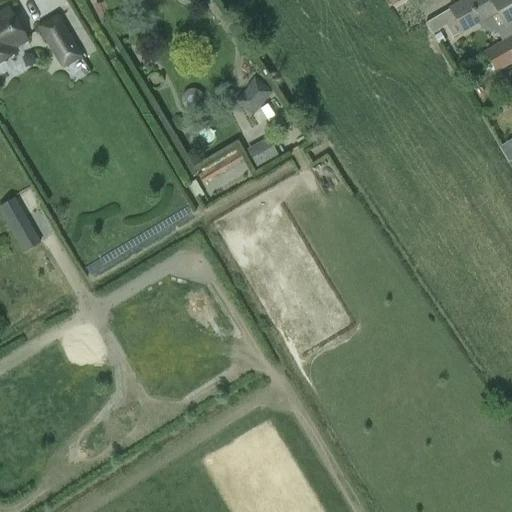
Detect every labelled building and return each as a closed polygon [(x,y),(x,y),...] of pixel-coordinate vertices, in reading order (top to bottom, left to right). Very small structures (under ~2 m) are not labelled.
[(432,36),(434,35),(446,28),(453,39),(497,13),(505,26),(511,21),(511,0),(466,0),(425,25),(432,36)] [(106,2),(93,6),(98,22),(110,18),(106,2)] [(0,60),(3,59),(14,53),(11,47),(24,40),(7,11),(0,14),(0,60)] [(40,28),(62,66),(79,57),(56,19),(40,28)] [(511,36),(499,44),(484,52),(496,72),(511,62),(511,36)] [(253,118),(272,93),(252,77),(233,103),(253,118)] [(195,106),(214,109),(217,93),(198,90),(195,106)] [(256,167),(271,159),(264,146),(249,154),(256,167)] [(201,185),(214,177),(216,180),(244,164),(235,148),(207,164),(209,169),(196,176),(201,185)] [(13,199),(0,206),(0,211),(8,225),(23,216),(13,199)]
